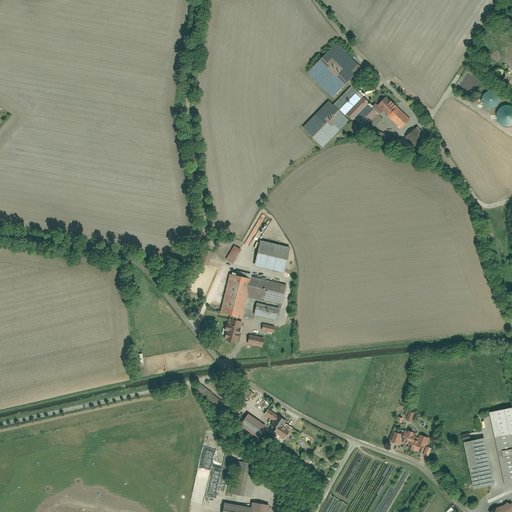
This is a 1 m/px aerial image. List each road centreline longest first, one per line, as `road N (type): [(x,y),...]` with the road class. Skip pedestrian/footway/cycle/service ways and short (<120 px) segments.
road 1 (residential): [(197,0),(186,101),(205,225),(164,291)]
road 2 (residential): [(0,425),(228,371)]
road 3 (residential): [(164,291),(113,250),(0,232)]
road 4 (residential): [(355,441),(228,371)]
road 5 (residential): [(467,511),(422,467),(355,441)]
